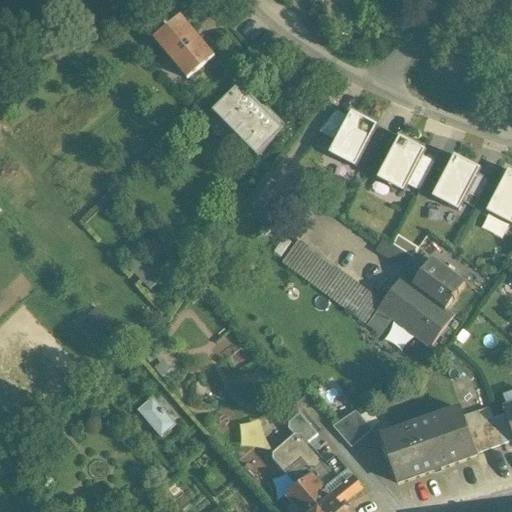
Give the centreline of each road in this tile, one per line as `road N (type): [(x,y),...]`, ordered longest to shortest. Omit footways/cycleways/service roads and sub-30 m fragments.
road 1 (residential): [(372,86),(431,119),(511,141)]
road 2 (residential): [(262,0),(285,28),(372,86)]
road 3 (unclassified): [(465,0),(372,86)]
